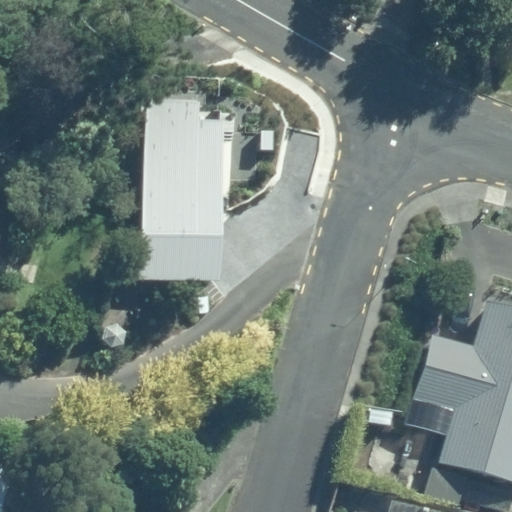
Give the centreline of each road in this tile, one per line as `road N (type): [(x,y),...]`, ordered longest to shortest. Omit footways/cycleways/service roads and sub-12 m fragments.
road 1 (residential): [(271,511),(395,90)]
road 2 (residential): [(395,90),(238,0)]
road 3 (residential): [(395,90),(511,143)]
